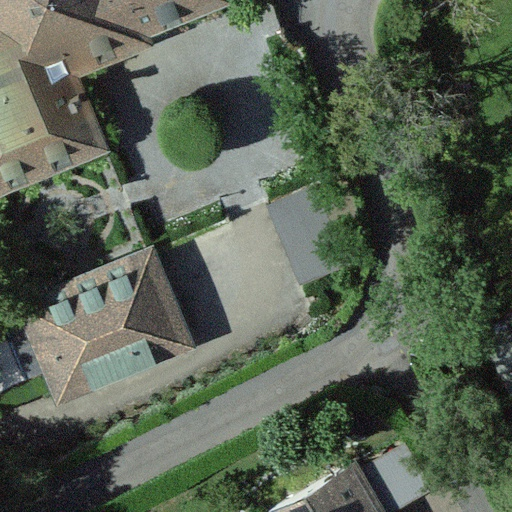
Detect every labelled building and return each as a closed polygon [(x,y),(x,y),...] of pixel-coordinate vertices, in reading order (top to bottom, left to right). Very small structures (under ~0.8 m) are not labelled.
[(0,0),(0,184),(104,142),(72,66),(146,36),(142,28),(209,0),(0,0)] [(313,186),(274,204),(278,213),(304,278),(370,251),(348,186),(318,198),(313,186)] [(154,265),(146,246),(9,301),(49,398),(185,343),(154,265)] [(511,298),(488,311),(511,358),(511,298)] [(381,511),(351,457),(256,510),(257,511),(381,511)]
